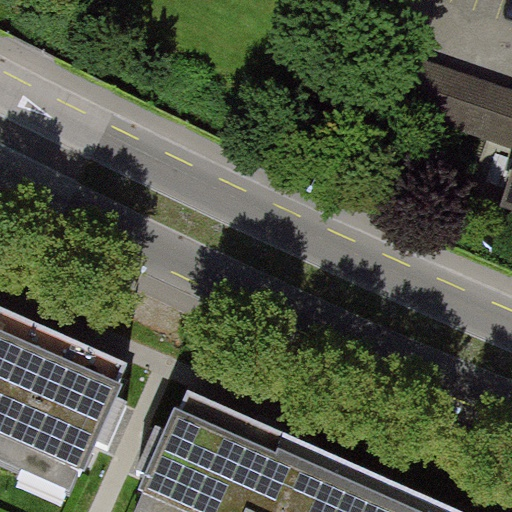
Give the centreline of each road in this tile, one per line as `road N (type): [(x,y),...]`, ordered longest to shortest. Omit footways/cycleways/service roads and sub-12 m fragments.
road 1 (primary): [(511,322),(0,85)]
road 2 (primary): [(0,174),(328,329),(511,405)]
